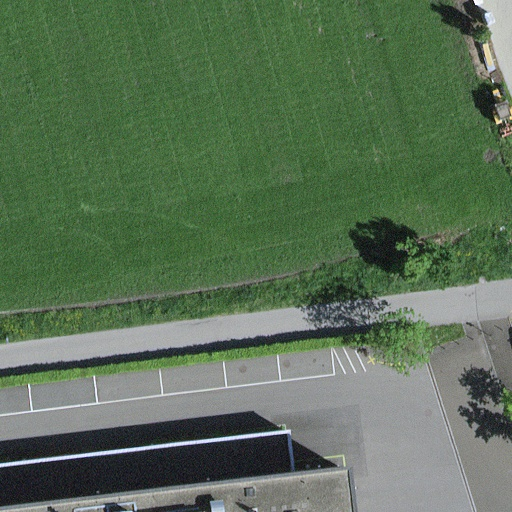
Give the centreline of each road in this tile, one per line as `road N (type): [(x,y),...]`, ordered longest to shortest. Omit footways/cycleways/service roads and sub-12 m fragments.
road 1 (residential): [(443,304),(0,357)]
road 2 (residential): [(443,304),(505,511)]
